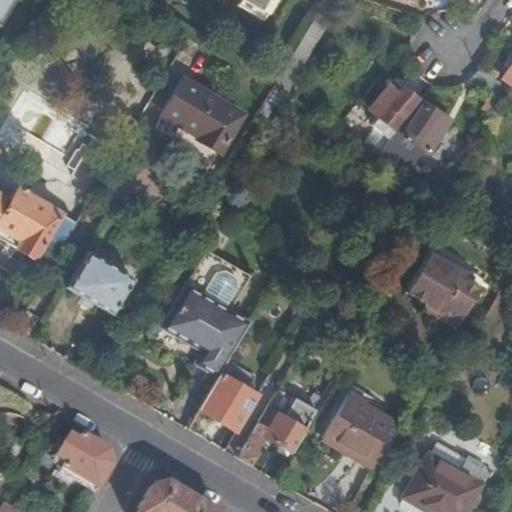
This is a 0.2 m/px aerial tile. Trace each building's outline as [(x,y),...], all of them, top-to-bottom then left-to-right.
[(0,15),(9,0),(8,0),(0,0),(0,1),(0,15)] [(235,0),(239,2),(254,11),(261,0),(235,0)] [(269,0),(261,0),(254,11),(261,15),(269,0)] [(347,15),(351,0),(322,0),(319,6),(347,15)] [(254,11),(239,2),(236,7),(257,20),(261,15),(254,11)] [(269,88),(281,96),(324,26),(312,18),(269,88)] [(194,58),(202,45),(188,36),(180,49),(194,58)] [(511,61),(501,78),(511,85),(511,61)] [(503,86),(475,70),(465,80),(496,99),(503,86)] [(214,156),(239,118),(178,79),(157,114),(195,139),(193,142),(214,156)] [(412,100),(397,87),(392,93),(384,87),(364,110),(372,117),(365,125),(378,135),(384,127),(387,129),(412,100)] [(400,137),(392,132),(373,155),(438,197),(446,184),(425,170),(421,175),(409,167),(419,150),(423,153),(444,122),(421,107),(400,137)] [(11,249),(47,270),(74,225),(13,188),(6,201),(0,197),(0,232),(15,241),(11,249)] [(84,252),(62,289),(108,315),(129,279),(84,252)] [(440,321),(454,329),(483,281),(463,269),(462,272),(429,254),(407,291),(439,311),(440,321)] [(193,363),(215,375),(216,374),(246,324),(184,286),(159,326),(201,351),(193,363)] [(215,375),(195,409),(231,432),(252,396),(216,374),(215,375)] [(350,388),(345,396),(362,406),(367,398),(350,388)] [(274,390),(234,458),(247,466),(255,453),(252,451),(260,437),(287,454),(312,412),(274,390)] [(319,439),(369,470),(395,426),(362,406),(345,396),(319,439)] [(58,472),(93,493),(108,468),(103,450),(79,436),(75,443),(65,437),(51,460),(61,467),(58,472)] [(425,511),(461,511),(476,486),(425,457),(401,498),(425,511)] [(207,511),(160,485),(147,489),(133,511),(207,511)]
